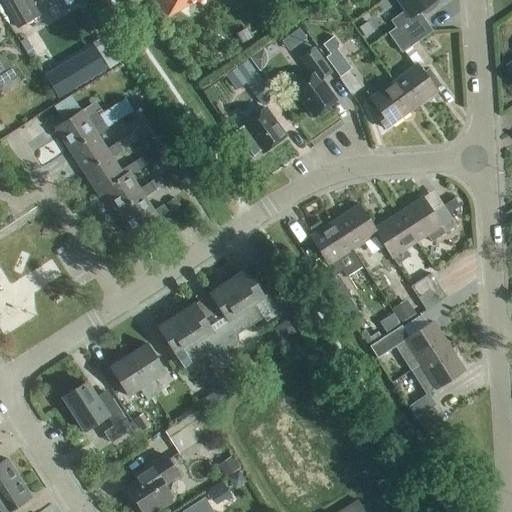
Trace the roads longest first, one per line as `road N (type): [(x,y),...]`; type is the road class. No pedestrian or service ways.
road 1 (residential): [(120,302),(329,174),(480,158)]
road 2 (residential): [(495,343),(480,158)]
road 3 (residential): [(120,302),(22,151)]
road 4 (residential): [(506,511),(495,343)]
road 5 (residential): [(480,158),(474,0)]
road 6 (residential): [(81,511),(3,379)]
road 7 (residential): [(3,379),(120,302)]
